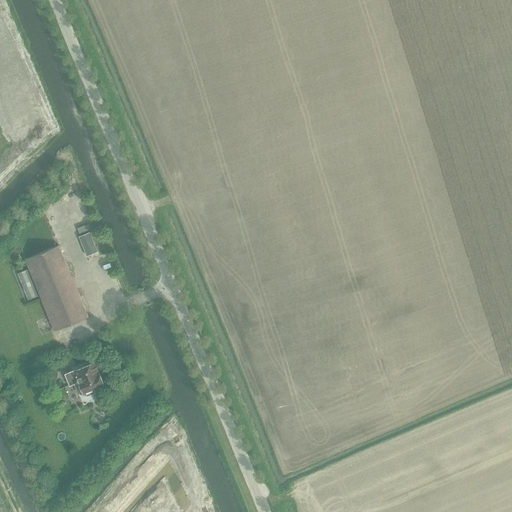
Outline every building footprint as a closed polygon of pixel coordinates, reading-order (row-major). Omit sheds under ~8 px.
[(89,232),(79,236),(87,256),(97,252),(89,232)] [(25,259),(55,331),(88,317),(59,245),(25,259)] [(27,270),(17,274),(28,301),(38,297),(27,270)] [(103,383),(104,380),(102,376),(100,375),(95,362),(66,374),(70,385),(79,381),(83,392),(103,384),(103,383)] [(58,371),(47,371),(47,380),(48,380),(48,382),(55,382),(55,380),(58,380),(58,371)]
